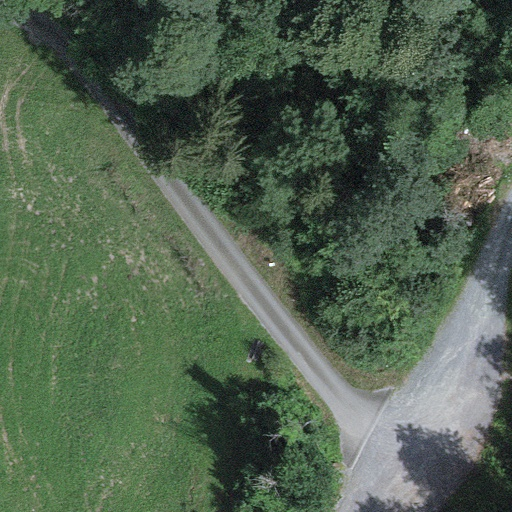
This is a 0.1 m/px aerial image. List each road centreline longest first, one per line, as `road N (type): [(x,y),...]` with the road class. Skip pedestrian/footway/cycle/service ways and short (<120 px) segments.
road 1 (track): [(0,8),(42,24),(122,106),(393,462)]
road 2 (track): [(393,462),(511,220)]
